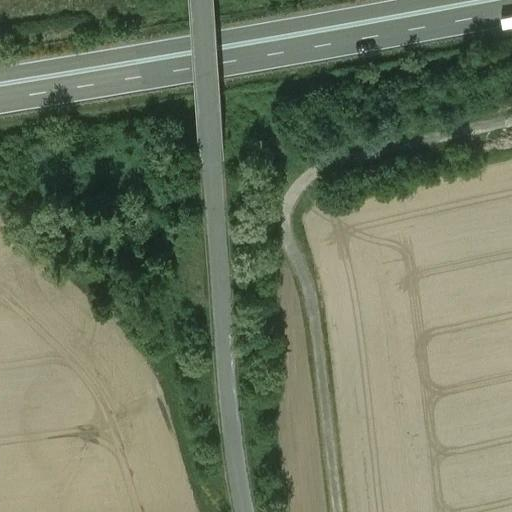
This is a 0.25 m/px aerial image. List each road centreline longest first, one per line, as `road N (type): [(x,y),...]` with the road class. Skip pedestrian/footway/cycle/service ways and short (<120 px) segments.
road 1 (trunk): [(0,99),(511,10)]
road 2 (unclassified): [(201,0),(250,511)]
road 3 (trunk): [(436,0),(0,75)]
